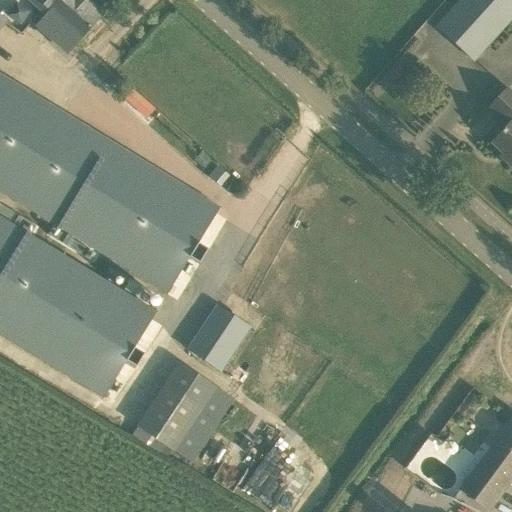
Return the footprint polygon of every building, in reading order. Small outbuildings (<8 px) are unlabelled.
[(77,43),(102,16),(84,0),(30,0),(47,16),(37,27),(66,53),(77,42),(77,43)] [(511,0),(461,0),(436,27),(473,61),(511,17),(511,0)] [(221,208),(0,75),(0,330),(108,396),(159,312),(0,217),(0,189),(171,292),(221,208)] [(511,168),(511,94),(507,89),(488,110),(507,128),(492,144),(509,160),(507,163),(511,168)] [(150,117),(157,107),(137,93),(130,103),(150,117)] [(216,305),(186,351),(220,373),(250,328),(216,305)] [(233,383),(244,368),(235,362),(224,377),(233,383)] [(173,452),(215,388),(179,364),(137,428),(173,452)] [(511,419),(460,490),(489,511),(511,480),(511,419)]
